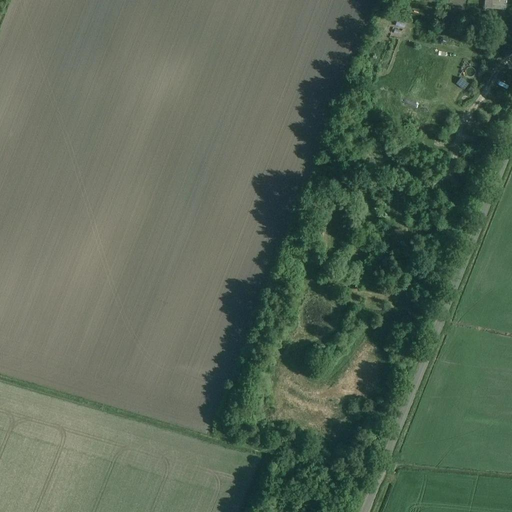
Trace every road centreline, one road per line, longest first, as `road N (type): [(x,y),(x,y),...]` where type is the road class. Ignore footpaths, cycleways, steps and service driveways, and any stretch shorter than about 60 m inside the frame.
road 1 (unclassified): [(365,511),(511,141)]
road 2 (track): [(417,192),(367,182),(335,194),(329,259),(337,279),(373,297),(409,291),(416,279),(412,198)]
